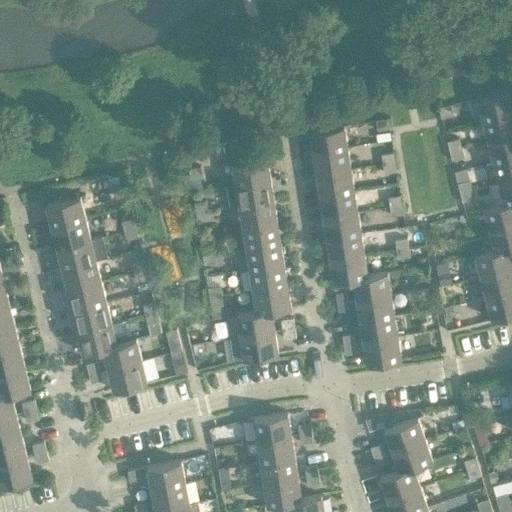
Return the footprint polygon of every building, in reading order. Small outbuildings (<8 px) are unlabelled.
[(511,89),(511,88),(478,96),(483,118),(511,110),(511,89)] [(451,103),(439,106),(442,117),(453,114),(451,103)] [(511,110),(483,118),(488,139),(511,133),(511,110)] [(388,116),(376,118),(378,129),(390,127),(388,116)] [(344,123),(310,129),(313,151),(348,146),(344,123)] [(511,133),(488,139),(494,160),(511,155),(511,133)] [(264,136),(247,139),(249,155),(267,152),(264,136)] [(459,137),(447,140),(450,149),(461,146),(459,137)] [(348,146),(313,151),(317,172),(351,167),(348,146)] [(461,146),(450,149),(452,158),(464,156),(461,146)] [(382,153),(383,162),(395,160),(393,151),(382,153)] [(267,154),(233,160),(236,182),(271,176),(267,154)] [(511,155),(494,160),(499,181),(511,177),(511,155)] [(395,160),(383,162),(385,172),(397,170),(395,160)] [(201,165),(189,167),(191,177),(203,175),(201,165)] [(351,167),(317,172),(320,194),(355,188),(351,167)] [(271,176),(236,182),(227,183),(230,205),(240,203),(274,198),(271,176)] [(511,177),(499,181),(504,201),(504,202),(511,199),(511,177)] [(470,179),(458,182),(460,191),(472,188),(470,179)] [(116,196),(128,194),(125,183),(114,186),(116,196)] [(355,188),(320,194),(323,215),(358,210),(355,188)] [(472,188),(460,191),(463,200),(474,197),(472,188)] [(388,195),(390,205),(402,203),(400,193),(388,195)] [(47,203),(52,225),(86,216),(80,194),(47,203)] [(278,219),(274,198),(240,203),(243,225),(278,219)] [(206,199),(195,201),(196,211),(208,209),(206,199)] [(511,199),(504,202),(504,201),(485,206),(490,228),(511,222),(511,199)] [(402,203),(390,205),(392,214),(403,212),(402,203)] [(208,209),(196,211),(198,220),(209,218),(208,209)] [(358,210),(323,215),(327,236),(361,231),(358,210)] [(86,216),(52,225),(57,246),(91,237),(86,216)] [(122,220),(124,229),(136,226),(134,217),(122,220)] [(278,219),(243,225),(247,246),(281,240),(278,219)] [(511,222),(490,228),(495,248),(495,249),(510,245),(510,247),(511,246),(511,222)] [(136,226),(124,229),(127,238),(138,235),(136,226)] [(361,231),(327,236),(330,258),(365,252),(361,231)] [(103,234),(91,237),(57,246),(62,266),(96,258),(108,255),(103,234)] [(395,238),(397,248),(409,246),(407,236),(395,238)] [(281,240),(247,246),(237,248),(241,269),(250,267),(285,262),(281,240)] [(213,242),(201,244),(203,253),(215,251),(213,242)] [(510,245),(495,249),(495,248),(476,253),(481,275),(511,267),(511,254),(510,247),(510,245)] [(409,246),(397,248),(398,257),(410,255),(409,246)] [(215,251),(203,253),(204,263),(216,261),(215,251)] [(365,252),(330,258),(334,281),(354,277),(353,276),(368,274),(368,273),(365,252)] [(96,258),(62,266),(68,288),(102,279),(96,258)] [(133,261),(135,271),(147,268),(144,259),(133,261)] [(250,267),(253,288),(288,283),(285,262),(250,267)] [(511,267),(481,275),(486,295),(511,289),(511,267)] [(147,268),(135,271),(137,280),(149,277),(147,268)] [(353,276),(354,277),(357,298),(391,292),(388,270),(368,273),(368,274),(353,276)] [(102,279),(68,288),(73,308),(107,300),(102,279)] [(4,281),(0,282),(0,304),(10,302),(4,281)] [(253,288),(257,309),(257,310),(271,307),(272,309),(291,306),(288,283),(253,288)] [(220,284),(208,286),(210,296),(222,294),(220,284)] [(348,289),(336,291),(337,301),(349,299),(348,289)] [(511,289),(486,295),(492,318),(511,312),(511,289)] [(391,292),(357,298),(360,319),(395,313),(391,292)] [(222,294),(210,296),(211,305),(223,303),(222,294)] [(349,299),(337,301),(339,310),(351,308),(349,299)] [(107,300),(73,308),(78,329),(112,321),(107,300)] [(143,303),(145,313),(157,310),(155,301),(143,303)] [(10,302),(0,304),(0,326),(15,323),(10,302)] [(257,310),(257,309),(237,312),(241,335),(275,329),(272,309),(271,307),(257,310)] [(157,310),(145,313),(148,322),(159,319),(157,310)] [(395,313),(360,319),(364,340),(398,335),(395,313)] [(281,318),(283,328),(295,326),(293,316),(281,318)] [(112,321),(78,329),(84,352),(103,347),(103,345),(117,342),(117,341),(112,321)] [(15,323),(0,326),(0,349),(20,344),(15,323)] [(295,326),(283,328),(284,337),(296,335),(295,326)] [(279,352),(275,329),(241,335),(230,337),(234,359),(244,357),(279,352)] [(354,332),(342,334),(344,343),(356,342),(354,332)] [(398,335),(364,340),(367,363),(402,357),(398,335)] [(103,345),(103,347),(108,367),(142,358),(137,336),(117,341),(117,342),(103,345)] [(356,342),(344,343),(345,353),(357,351),(356,342)] [(20,344),(0,349),(0,371),(25,365),(20,344)] [(142,358),(108,367),(114,389),(148,380),(142,358)] [(87,362),(89,372),(100,369),(98,359),(87,362)] [(25,365),(0,371),(0,393),(11,391),(12,392),(31,387),(25,365)] [(100,369),(89,372),(91,381),(103,378),(100,369)] [(11,391),(0,393),(0,416),(17,412),(12,392),(11,391)] [(22,401),(24,410),(36,407),(34,398),(22,401)] [(36,407),(24,410),(27,420),(38,417),(36,407)] [(288,411),(254,416),(257,439),(292,433),(288,411)] [(17,412),(0,416),(0,438),(22,433),(17,412)] [(385,427),(393,448),(425,437),(418,415),(385,427)] [(464,418),(452,421),(453,427),(466,423),(464,418)] [(298,423),(300,432),(312,430),(310,421),(298,423)] [(312,430),(300,432),(301,442),(313,440),(312,430)] [(22,433),(0,438),(0,460),(27,454),(22,433)] [(292,433),(257,439),(261,460),(295,454),(292,433)] [(425,437),(393,448),(399,468),(400,469),(414,464),(414,465),(433,458),(425,437)] [(33,443),(35,452),(46,449),(44,440),(33,443)] [(382,442),(370,446),(374,455),(385,451),(382,442)] [(46,449),(35,452),(37,461),(49,458),(46,449)] [(385,451),(374,455),(377,464),(388,460),(385,451)] [(27,454),(0,460),(0,484),(33,476),(27,454)] [(295,454),(261,460),(264,482),(299,476),(295,454)] [(476,455),(465,459),(467,468),(479,464),(476,455)] [(181,458),(147,465),(152,487),(186,480),(181,458)] [(305,465),(306,475),(318,473),(317,463),(305,465)] [(399,468),(380,474),(388,495),(421,484),(414,465),(414,464),(400,469),(399,468)] [(479,464),(467,468),(470,477),(482,474),(479,464)] [(139,467),(128,469),(130,479),(142,477),(139,467)] [(496,470),(489,472),(492,482),(499,480),(496,470)] [(318,473),(306,475),(308,484),(320,482),(318,473)] [(302,497),(302,496),(299,476),(264,482),(268,504),(277,502),(287,500),(287,499),(302,497)] [(186,480),(152,487),(156,509),(190,502),(186,480)] [(421,484),(388,495),(393,511),(405,511),(428,504),(421,484)] [(507,491),(496,495),(499,504),(510,500),(507,491)] [(324,511),(322,493),(302,496),(302,497),(287,499),(287,500),(277,502),(278,511),(324,511)] [(489,497),(477,501),(480,510),(492,506),(489,497)] [(511,507),(510,500),(499,504),(500,511),(504,511),(511,509),(511,507)] [(146,501),(134,503),(136,511),(138,511),(148,510),(146,501)] [(192,511),(190,502),(156,509),(156,511),(192,511)]
